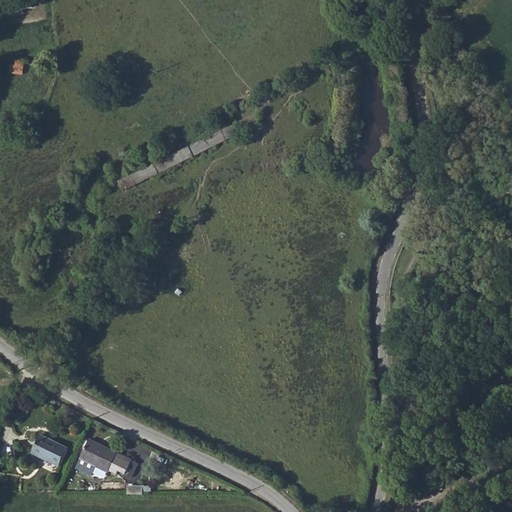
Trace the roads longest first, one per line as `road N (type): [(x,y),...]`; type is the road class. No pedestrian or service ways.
road 1 (unclassified): [(421,0),(416,51),(424,147),(388,256),(381,312),(388,469),(375,511)]
road 2 (tertiary): [(291,511),(224,469),(74,398),(0,342)]
